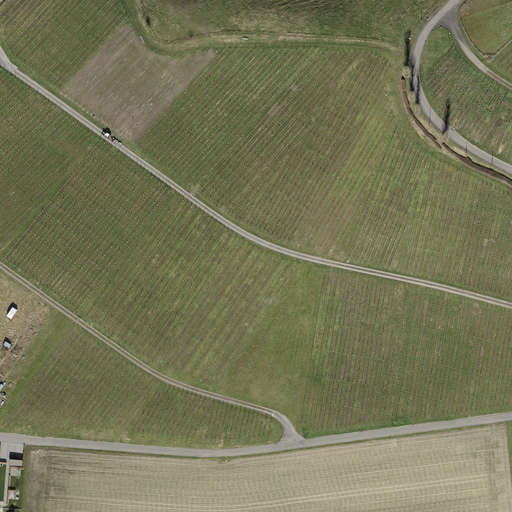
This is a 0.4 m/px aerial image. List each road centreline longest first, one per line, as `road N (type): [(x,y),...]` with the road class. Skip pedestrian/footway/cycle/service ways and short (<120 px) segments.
road 1 (track): [(0,61),(244,236),(303,266),(511,308)]
road 2 (track): [(127,0),(152,46),(168,50),(242,42),(380,45),(395,53),(402,110),(427,148),(511,191)]
road 3 (residential): [(295,445),(286,424),(269,413),(161,379),(0,266)]
road 4 (unclassified): [(295,445),(190,455),(51,442)]
road 5 (unclassified): [(457,0),(414,57),(416,88),(451,134),(511,169)]
road 6 (unclassified): [(511,416),(295,445)]
